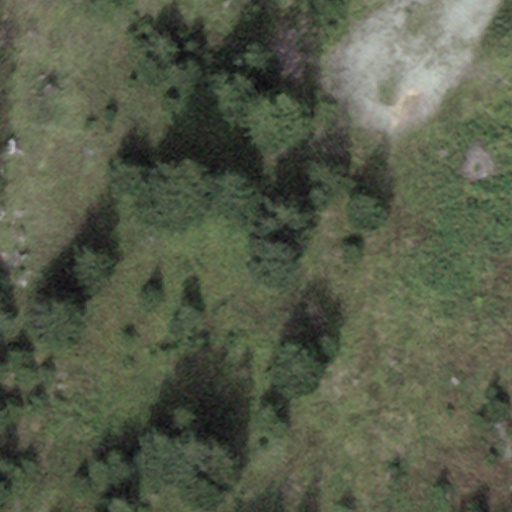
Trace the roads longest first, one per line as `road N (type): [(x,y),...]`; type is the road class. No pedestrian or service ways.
road 1 (track): [(354,511),(370,281),(395,117)]
road 2 (track): [(482,0),(395,117)]
